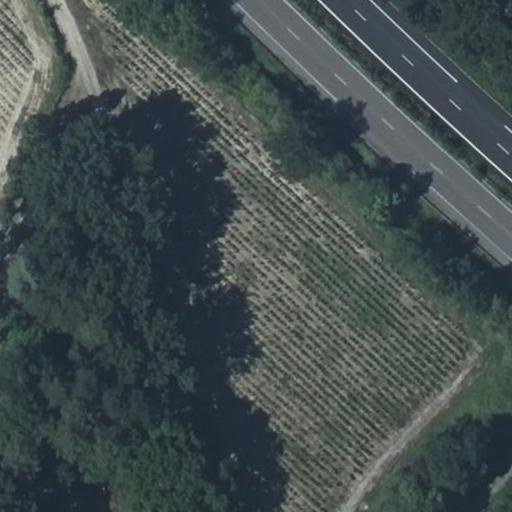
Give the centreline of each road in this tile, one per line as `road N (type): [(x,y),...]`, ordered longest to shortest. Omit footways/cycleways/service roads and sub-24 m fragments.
road 1 (track): [(47,0),(158,269),(239,511)]
road 2 (trunk): [(258,0),(511,238)]
road 3 (trunk): [(511,156),(345,0)]
